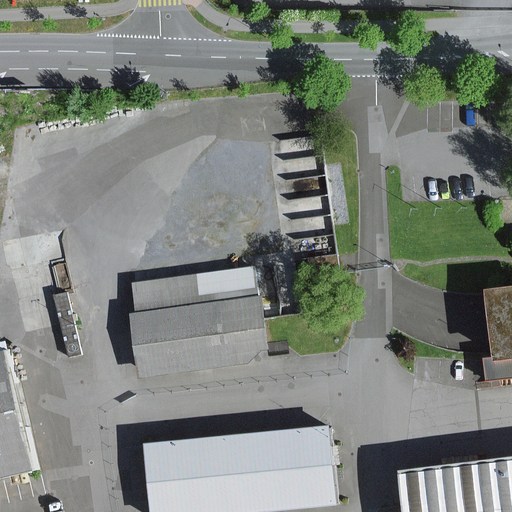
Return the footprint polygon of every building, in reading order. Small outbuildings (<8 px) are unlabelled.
[(511,286),(502,288),(511,357),(494,359),(497,382),(511,379),(511,286)] [(149,379),(272,364),(272,366),(272,372),(274,377),(279,381),(285,384),(291,383),(296,381),(300,377),(302,371),(302,365),(300,359),(295,355),(290,353),(284,353),(278,356),(271,293),(140,309),(149,379)] [(4,353),(0,353),(0,477),(31,471),(4,353)] [(324,428),(144,446),(150,511),(228,511),(331,502),(324,428)] [(511,511),(511,463),(396,478),(400,511),(511,511)]
